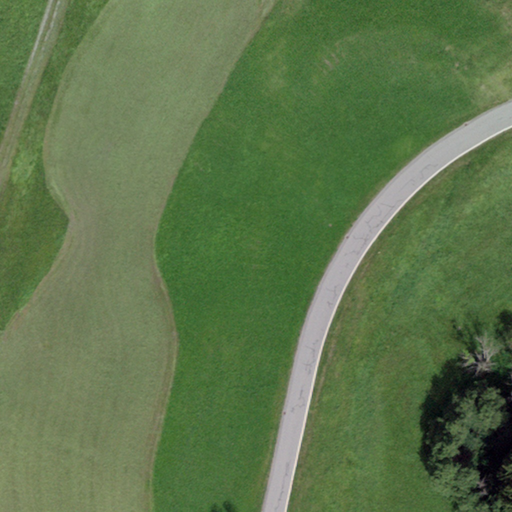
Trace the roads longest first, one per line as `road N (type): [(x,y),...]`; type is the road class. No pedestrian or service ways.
road 1 (unclassified): [(511,113),(439,156),(390,201),(338,277),(314,335),(276,511)]
road 2 (track): [(0,162),(58,0)]
